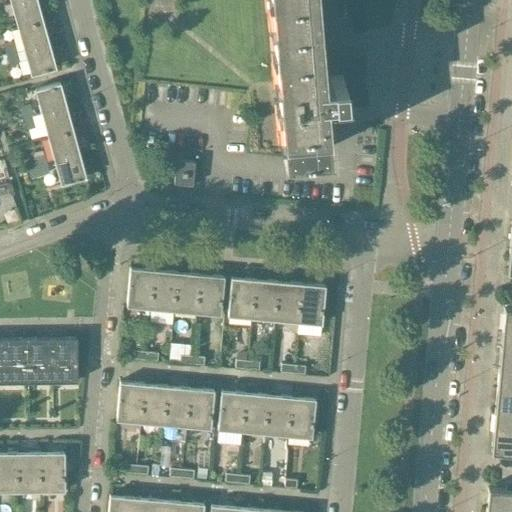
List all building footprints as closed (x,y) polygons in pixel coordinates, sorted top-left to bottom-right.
[(36,0),(20,0),(10,3),(17,26),(42,20),(36,0)] [(319,57),(314,0),(267,0),(281,152),(326,148),(323,104),(357,101),(354,65),(320,68),(319,57)] [(42,20),(17,26),(23,49),(48,43),(42,20)] [(11,41),(3,43),(6,54),(15,52),(11,41)] [(48,43),(23,49),(30,73),(55,67),(48,43)] [(15,52),(6,54),(9,65),(17,63),(15,52)] [(34,88),(40,112),(65,105),(59,82),(34,88)] [(29,104),(20,106),(23,117),(32,114),(29,104)] [(65,105),(40,112),(46,135),(72,128),(65,105)] [(32,114),(23,117),(26,129),(35,126),(33,115),(32,114)] [(72,128),(46,135),(53,159),(78,152),(72,128)] [(41,150),(33,153),(36,163),(45,161),(41,150)] [(78,152),(53,159),(59,183),(85,176),(78,152)] [(175,158),(173,182),(192,184),(194,160),(175,158)] [(47,172),(45,161),(36,163),(39,175),(47,172)] [(153,269),(129,267),(125,305),(149,307),(153,269)] [(176,271),(153,269),(149,307),(172,309),(176,271)] [(199,273),(176,271),(172,309),(195,311),(199,273)] [(223,275),(199,273),(195,311),(219,314),(223,275)] [(255,278),(230,276),(226,314),(252,317),(255,278)] [(278,280),(255,278),(252,317),(275,319),(278,280)] [(301,282),(278,280),(275,319),(297,321),(301,282)] [(323,284),(301,282),(297,321),(320,323),(323,284)] [(511,307),(503,307),(501,328),(511,329),(511,307)] [(511,329),(501,328),(499,348),(511,349),(511,329)] [(75,336),(51,337),(51,381),(76,380),(75,336)] [(27,381),(27,337),(3,337),(3,381),(27,381)] [(51,381),(51,337),(27,337),(27,381),(51,381)] [(511,349),(499,348),(497,369),(511,370),(511,349)] [(145,359),(145,351),(133,350),(132,358),(145,359)] [(145,351),(145,359),(156,360),(157,352),(145,351)] [(190,363),(191,355),(179,354),(178,362),(190,363)] [(191,355),(190,363),(202,364),(203,356),(191,355)] [(246,368),(246,360),(234,359),(234,367),(246,368)] [(258,369),(258,361),(246,360),(246,368),(258,369)] [(291,372),(292,364),(280,363),(279,371),(291,372)] [(292,364),(291,372),(303,373),(304,365),(292,364)] [(511,370),(497,369),(496,389),(511,390),(511,370)] [(142,382),(119,380),(115,419),(139,421),(142,382)] [(165,384),(142,382),(139,421),(161,423),(165,384)] [(188,386),(165,384),(161,423),(185,425),(188,386)] [(212,389),(188,386),(185,425),(209,427),(212,389)] [(245,392),(220,389),(216,428),(241,430),(245,392)] [(511,390),(496,389),(494,409),(511,410),(511,390)] [(267,394),(245,392),(241,430),(264,432),(267,394)] [(290,396),(267,394),(264,432),(287,434),(290,396)] [(313,398),(290,396),(287,434),(310,436),(313,398)] [(511,410),(494,409),(492,430),(511,431),(511,410)] [(511,431),(492,430),(490,451),(511,452),(511,431)] [(15,451),(0,451),(0,490),(16,490),(15,451)] [(38,451),(15,451),(16,490),(38,490),(38,451)] [(63,451),(38,451),(38,490),(63,489),(63,451)] [(134,472),(135,464),(123,463),(122,471),(134,472)] [(147,465),(135,464),(134,472),(146,473),(147,465)] [(180,476),(181,468),(169,467),(168,475),(180,476)] [(193,469),(181,468),(180,476),(192,477),(193,469)] [(235,482),(236,474),(224,472),(223,480),(235,482)] [(248,475),(236,474),(235,482),(247,483),(248,475)] [(283,486),(295,487),(296,479),(284,478),(283,486)] [(511,480),(506,481),(503,481),(504,482),(505,482),(504,488),(487,487),(485,508),(511,510),(511,480)] [(130,511),(132,496),(109,494),(106,511),(130,511)] [(153,511),(155,498),(132,496),(130,511),(153,511)] [(176,511),(178,500),(155,498),(153,511),(176,511)] [(201,511),(202,502),(178,500),(176,511),(201,511)] [(210,503),(208,511),(232,511),(233,505),(218,504),(211,503),(210,503)]
